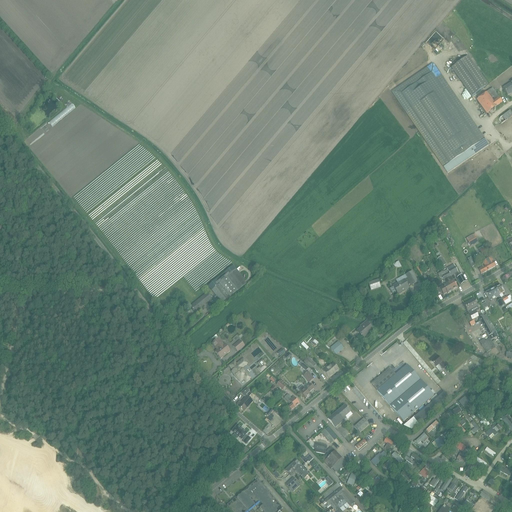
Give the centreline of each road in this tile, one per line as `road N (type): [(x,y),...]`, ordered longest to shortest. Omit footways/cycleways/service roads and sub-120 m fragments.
road 1 (unclassified): [(268,441),(209,381),(0,117)]
road 2 (tertiary): [(268,441),(390,339),(511,265)]
